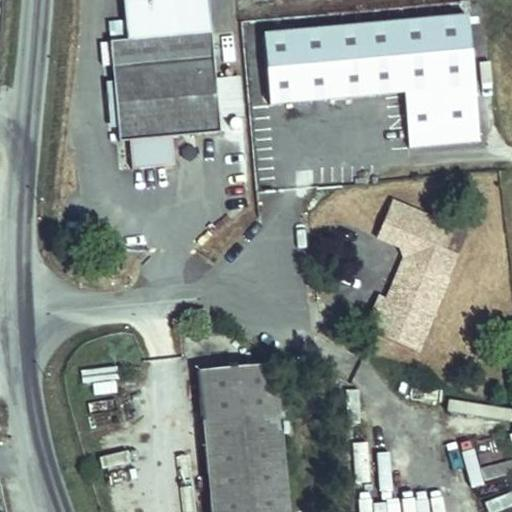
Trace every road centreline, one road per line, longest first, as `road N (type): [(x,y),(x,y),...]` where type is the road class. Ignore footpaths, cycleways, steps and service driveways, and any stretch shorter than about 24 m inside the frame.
road 1 (unclassified): [(37,0),(22,310)]
road 2 (unclassified): [(22,310),(28,450),(46,511)]
